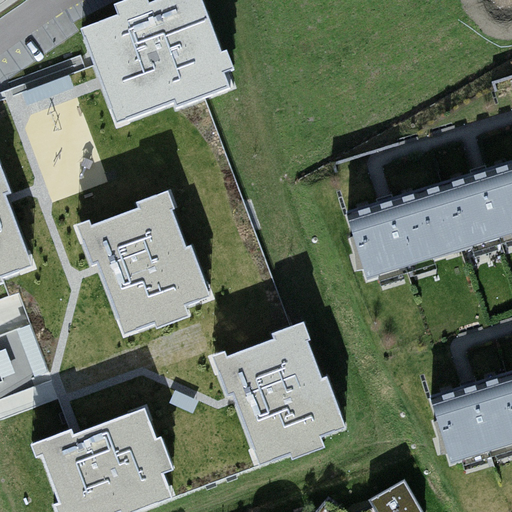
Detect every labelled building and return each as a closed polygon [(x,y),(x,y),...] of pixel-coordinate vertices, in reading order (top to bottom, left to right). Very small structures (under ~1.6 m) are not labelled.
[(174,110),(234,87),(229,73),(235,70),(228,51),(222,53),(203,0),(158,0),(149,3),(147,0),(129,0),(113,6),(116,15),(79,30),(99,83),(115,126),(171,105),(174,110)] [(28,94),(75,92),(74,73),(27,75),(28,94)] [(0,284),(2,284),(0,279),(0,278),(33,267),(8,199),(7,195),(12,193),(0,162),(0,284)] [(387,200),(341,213),(360,279),(511,236),(511,164),(478,174),(387,200)] [(152,329),(190,315),(187,309),(214,299),(193,245),(187,247),(173,210),(175,209),(168,191),(135,203),(136,207),(90,224),(88,219),(73,225),(88,265),(93,263),(95,269),(120,335),(149,323),(152,329)] [(287,460),(325,446),(323,439),(349,429),(329,375),(323,378),(309,341),(311,340),(304,321),(271,334),(272,338),(226,355),(224,349),(209,355),(224,396),(228,394),(231,400),(256,465),(285,454),(287,460)] [(511,372),(468,385),(426,397),(445,463),(511,443),(511,372)] [(175,468),(164,437),(157,439),(146,407),(76,433),(72,434),(70,429),(30,444),(34,456),(40,454),(58,502),(53,504),(55,511),(118,511),(121,511),(120,511),(132,511),(173,497),(164,473),(175,468)] [(382,511),(417,511),(425,508),(406,472),(371,490),(382,511)]
